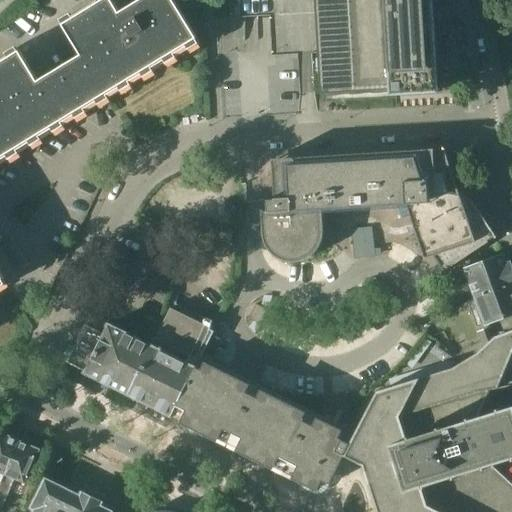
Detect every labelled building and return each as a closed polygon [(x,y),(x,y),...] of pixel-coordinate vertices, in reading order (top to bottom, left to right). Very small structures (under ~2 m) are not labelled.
[(0,288),(7,284),(4,279),(5,279),(0,271),(0,159),(7,156),(10,160),(20,154),(17,149),(30,142),(32,146),(43,140),(40,135),(52,128),(55,133),(65,126),(62,122),(74,114),(77,119),(88,113),(85,108),(97,101),(100,105),(110,99),(107,94),(119,87),(121,90),(122,92),(132,85),(132,84),(130,81),(142,73),(144,76),(145,78),(155,72),(154,70),(152,67),(164,60),(166,63),(167,64),(177,58),(176,56),(175,53),(187,46),(189,49),(189,51),(200,44),(199,43),(197,40),(198,39),(176,4),(173,0),(141,0),(120,13),(112,0),(97,0),(99,3),(74,19),(71,14),(61,20),(64,25),(63,25),(82,56),(38,83),(20,52),(19,52),(16,48),(6,54),(9,59),(0,64),(0,288)] [(313,71),(322,70),(318,0),(229,0),(231,19),(252,18),(270,17),(272,56),(298,54),(300,94),(315,93),(313,71)] [(318,0),(322,70),(324,97),(444,90),(442,57),(441,45),(438,0),(318,0)] [(264,211),(262,211),(264,237),(265,240),(266,243),(267,246),(268,248),(270,251),(272,253),(274,255),(276,257),(279,259),(282,260),(284,261),(287,262),(290,262),(293,263),(297,262),(299,262),(302,261),(305,261),(308,259),(310,258),(313,256),(315,254),(317,252),(319,250),(320,247),(322,245),(323,242),(324,239),(324,236),(324,233),(323,210),(397,206),(398,208),(399,212),(402,220),(411,217),(426,259),(434,256),(444,271),(437,276),(437,277),(495,238),(496,239),(497,238),(475,205),(473,203),(471,201),(469,199),(467,197),(464,196),(461,195),(455,193),(449,193),(448,173),(451,173),(452,174),(453,174),(445,149),(444,150),(444,152),(435,153),(435,150),(274,160),(276,200),(268,201),(269,212),(264,212),(264,211)] [(376,249),(373,227),(353,229),(356,259),(377,257),(382,256),(381,249),(376,249)] [(453,279),(453,280),(454,281),(454,283),(455,284),(456,285),(457,286),(458,286),(460,286),(461,286),(462,286),(471,283),(476,297),(511,284),(511,271),(509,264),(507,265),(504,257),(466,270),(458,274),(457,274),(455,275),(455,276),(454,277),(453,279)] [(394,306),(397,298),(391,294),(384,287),(375,277),(368,280),(375,289),(382,297),(394,306)] [(511,284),(476,297),(486,324),(511,314),(511,284)] [(257,304),(249,319),(262,325),(269,311),(257,304)] [(152,346),(128,395),(171,416),(197,368),(202,357),(215,332),(211,330),(213,321),(211,320),(211,321),(212,321),(210,328),(171,308),(152,346)] [(109,326),(91,318),(76,347),(71,346),(70,346),(65,355),(67,356),(70,359),(68,363),(86,372),(85,373),(128,395),(152,346),(111,326),(111,325),(110,324),(109,326)] [(480,333),(485,347),(494,339),(490,329),(480,333)] [(351,445),(344,457),(364,467),(366,472),(370,485),(377,511),(511,511),(511,485),(491,466),(511,459),(511,407),(501,411),(500,409),(498,410),(499,412),(477,419),(488,392),(498,389),(511,355),(511,331),(496,338),(494,339),(485,347),(477,354),(454,369),(378,392),(359,429),(356,434),(351,445)] [(428,342),(409,367),(416,371),(435,346),(428,342)] [(197,368),(171,416),(318,490),(323,481),(331,485),(344,457),(356,434),(336,424),(324,418),(258,385),(244,378),(219,365),(206,359),(202,357),(197,368)] [(0,432),(0,485),(20,441),(12,438),(11,435),(7,433),(4,435),(0,432)] [(0,506),(2,508),(15,479),(25,484),(40,450),(36,448),(35,446),(30,444),(27,445),(20,441),(0,485),(0,506)] [(35,509),(33,511),(114,511),(115,511),(102,505),(103,501),(83,491),(81,495),(60,485),(59,486),(46,479),(32,507),(35,509)]
